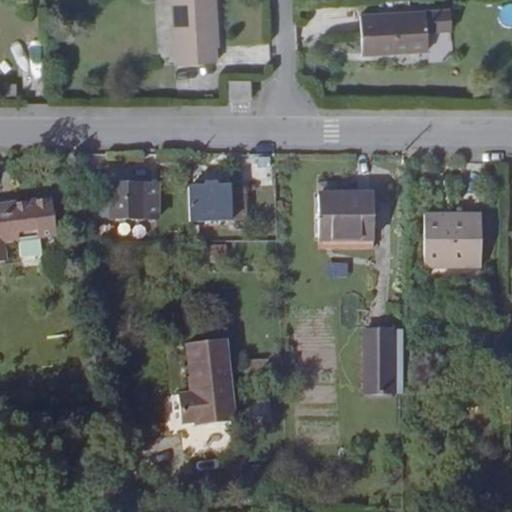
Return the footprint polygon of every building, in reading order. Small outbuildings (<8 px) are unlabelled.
[(222,50),(219,0),(176,0),(180,66),(219,64),(219,50),(222,50)] [(399,50),(431,47),(429,14),(365,17),(367,57),(400,55),(399,50)] [(432,53),(431,47),(399,50),(400,55),(432,53)] [(250,99),(250,82),(231,82),(231,100),(250,99)] [(157,218),(160,182),(113,181),(112,218),(157,218)] [(190,219),(233,218),(232,184),(218,185),(218,181),(205,182),(205,185),(189,186),(190,219)] [(239,181),(238,216),(248,216),(249,182),(239,181)] [(318,182),(318,193),(336,194),(337,182),(318,182)] [(318,193),(317,237),(372,237),(373,194),(336,194),(318,193)] [(71,235),(67,200),(0,207),(0,262),(21,260),(20,241),(71,235)] [(478,290),(480,215),(425,214),(424,289),(478,290)] [(317,237),(317,246),(372,246),(372,237),(317,237)] [(331,278),(348,277),(347,261),(330,263),(331,278)] [(269,336),(247,338),(249,360),(271,357),(269,336)] [(390,403),(390,337),(366,337),(366,403),(390,403)] [(234,421),(226,338),(186,343),(192,392),(177,394),(180,423),(195,420),(195,425),(234,421)]
